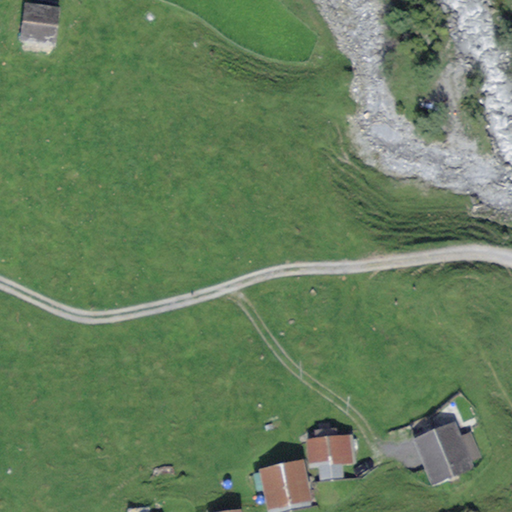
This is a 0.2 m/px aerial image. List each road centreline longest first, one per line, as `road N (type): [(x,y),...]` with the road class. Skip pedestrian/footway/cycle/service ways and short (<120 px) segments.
road 1 (track): [(0,282),(80,317),(105,317),(286,269),(457,252),(511,261)]
road 2 (track): [(214,292),(248,307),(296,370),(354,414),(380,453)]
